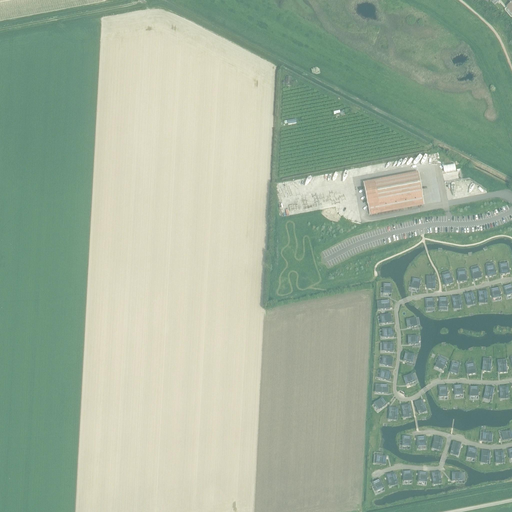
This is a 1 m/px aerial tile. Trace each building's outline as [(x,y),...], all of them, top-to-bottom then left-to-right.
[(367,205),(368,205),(369,214),(424,204),(422,195),(418,173),(363,183),(367,205)] [(504,265),(500,266),(501,275),(506,275),(506,274),(509,273),(508,264),(504,265)] [(491,268),(487,268),(488,277),(493,277),(493,276),(496,275),(494,266),(491,267),(491,268)] [(476,271),(472,272),(474,281),(479,280),(478,279),(481,278),(479,269),(476,270),(476,271)] [(462,273),(458,274),(459,283),(464,283),(464,282),(467,281),(466,272),(462,273)] [(447,276),(443,277),(446,286),(450,285),(450,284),(453,283),(450,274),(447,275),(447,276)] [(413,279),(411,289),(419,290),(421,281),(413,279)] [(435,289),(435,280),(427,280),(427,290),(435,289)] [(383,294),(391,295),(391,285),(384,285),(383,294)] [(499,289),(491,290),(493,299),(501,298),(499,289)] [(487,291),(479,292),(480,301),(487,301),(487,291)] [(473,293),(465,295),(467,304),(475,302),(473,293)] [(462,306),(460,297),(453,298),(454,307),(462,306)] [(434,299),(426,300),(427,309),(434,309),(434,299)] [(380,310),(390,309),(389,301),(380,302),(380,310)] [(389,315),(380,317),(381,320),(382,324),(391,323),(390,318),(389,315)] [(407,320),(408,328),(417,327),(416,318),(407,320)] [(391,330),(382,330),(382,334),(383,334),(384,338),(393,337),(392,333),(391,330)] [(405,353),(403,361),(412,363),(414,356),(405,353)] [(382,366),(392,367),(392,362),(391,362),(392,359),(382,358),(382,361),(383,361),(382,366)] [(443,371),(447,362),(440,359),(436,367),(443,371)] [(483,371),(491,372),(491,363),(484,362),(483,371)] [(499,373),(507,373),(506,363),(498,364),(499,373)] [(457,375),(460,366),(452,364),(450,373),(457,375)] [(476,374),(474,365),(467,366),(468,375),(476,374)] [(380,379),(389,381),(390,376),(389,376),(390,373),(381,371),(380,375),(381,375),(380,379)] [(406,385),(415,382),(412,374),(403,378),(406,385)] [(378,393),(387,394),(388,386),(378,386),(378,393)] [(454,387),(455,396),(463,395),(462,386),(454,387)] [(492,398),(494,389),(486,387),(485,396),(492,398)] [(508,396),(508,387),(500,388),(501,397),(508,396)] [(439,388),(440,397),(444,397),(444,398),(448,397),(447,388),(444,388),(439,388)] [(382,398),(374,404),(379,410),(386,405),(382,398)] [(418,412),(425,409),(422,401),(415,403),(418,412)] [(403,416),(411,414),(409,405),(402,407),(403,416)] [(389,418),(397,418),(397,409),(389,408),(389,418)] [(511,438),(511,434),(511,431),(502,434),(504,441),(511,438)] [(492,442),(493,434),(483,434),(483,441),(492,442)] [(410,447),(411,438),(403,437),(402,447),(410,447)] [(426,447),(425,437),(417,438),(418,447),(426,447)] [(443,439),(435,437),(433,447),(441,448),(443,439)] [(451,452),(458,454),(461,445),(453,443),(451,452)] [(469,448),(467,458),(472,458),(472,459),(475,460),(477,450),(474,450),(474,449),(469,448)] [(489,461),(490,452),(482,451),(482,461),(489,461)] [(504,461),(503,451),(496,452),(496,461),(504,461)] [(385,465),(386,457),(377,456),(376,464),(385,465)] [(403,472),(404,482),(411,481),(411,472),(403,472)] [(441,482),(440,472),(432,473),(433,483),(441,482)] [(397,482),(394,473),(387,475),(389,484),(397,482)] [(419,473),(418,482),(426,483),(427,474),(419,473)] [(372,483),(376,492),(383,488),(379,480),(372,483)]
